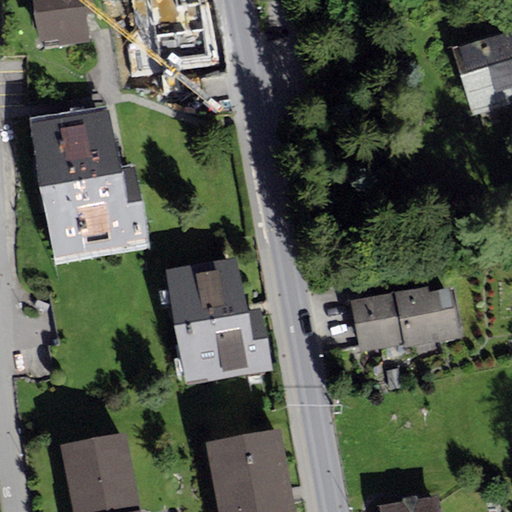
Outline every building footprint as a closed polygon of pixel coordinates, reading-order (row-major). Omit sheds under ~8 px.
[(92,0),(33,0),(39,41),(58,38),(59,44),(90,40),(86,14),(95,13),(92,0)] [(322,117),(355,110),(334,11),(301,18),(322,117)] [(511,37),(510,32),(452,49),(473,116),(511,104),(511,37)] [(109,108),(31,122),(56,255),(148,237),(135,166),(120,168),(109,108)] [(237,256),(165,269),(185,385),(271,369),(261,312),(248,315),(247,309),(237,256)] [(405,347),(461,336),(451,286),(430,290),(428,285),(349,300),(359,352),(405,343),(405,347)] [(281,429),(205,442),(217,511),(295,511),(293,497),(281,429)] [(141,511),(126,432),(61,444),(73,511),(141,511)] [(440,511),(438,495),(418,499),(415,496),(402,498),(402,501),(379,506),(379,511),(440,511)]
